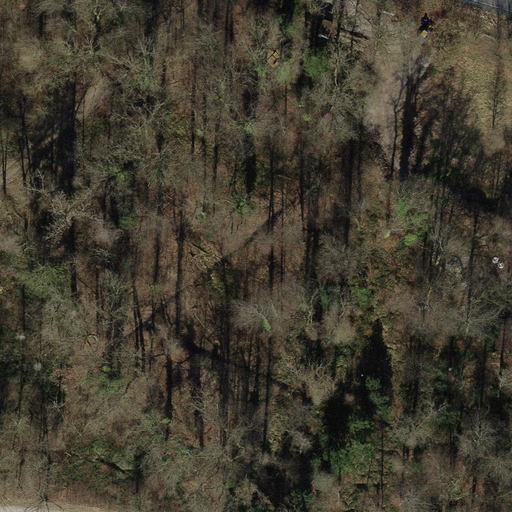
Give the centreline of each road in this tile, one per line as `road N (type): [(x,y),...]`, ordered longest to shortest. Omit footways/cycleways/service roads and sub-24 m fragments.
road 1 (track): [(511,277),(407,170),(386,125),(411,62),(361,14),(327,0)]
road 2 (track): [(203,0),(0,184)]
